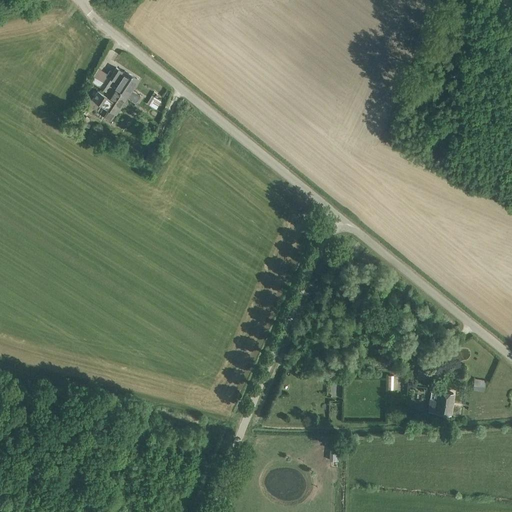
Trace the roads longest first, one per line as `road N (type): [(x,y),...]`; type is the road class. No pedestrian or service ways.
road 1 (unclassified): [(332,211),(80,0)]
road 2 (unclassified): [(214,511),(332,211)]
road 3 (unclassified): [(511,358),(332,211)]
